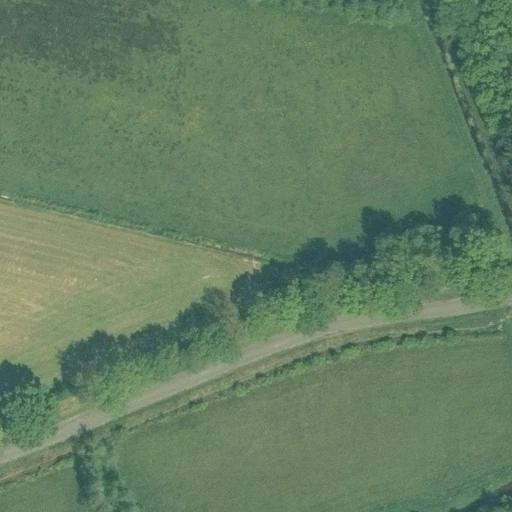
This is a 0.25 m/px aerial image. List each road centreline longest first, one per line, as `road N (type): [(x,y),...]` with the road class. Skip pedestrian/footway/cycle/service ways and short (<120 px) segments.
road 1 (unclassified): [(0,456),(303,335),(361,318),(511,298)]
road 2 (track): [(511,165),(447,0)]
